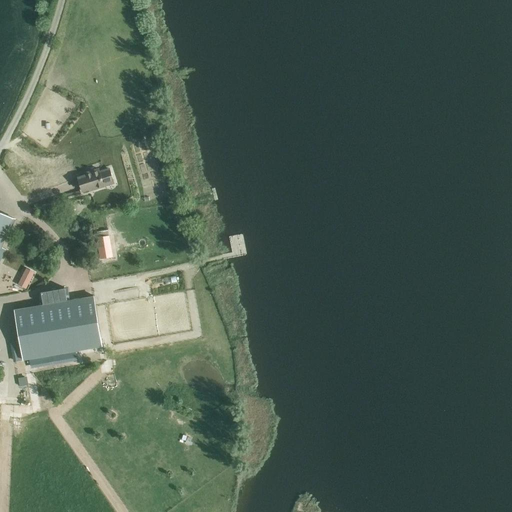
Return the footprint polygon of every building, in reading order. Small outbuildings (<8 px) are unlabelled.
[(78,178),(82,191),(92,188),(93,190),(104,186),(103,183),(113,180),(109,169),(100,172),(99,169),(91,172),(92,174),(78,178)] [(0,261),(6,249),(1,247),(15,220),(0,211),(0,261)] [(114,235),(102,235),(103,257),(115,256),(114,235)] [(26,269),(18,286),(25,290),(34,273),(26,269)] [(65,288),(41,292),(43,304),(67,300),(65,288)] [(33,307),(15,310),(23,360),(103,346),(94,296),(33,307)] [(22,360),(19,341),(13,343),(16,361),(22,360)] [(55,354),(56,364),(80,361),(79,352),(55,354)] [(15,420),(15,406),(4,405),(3,420),(15,420)]
